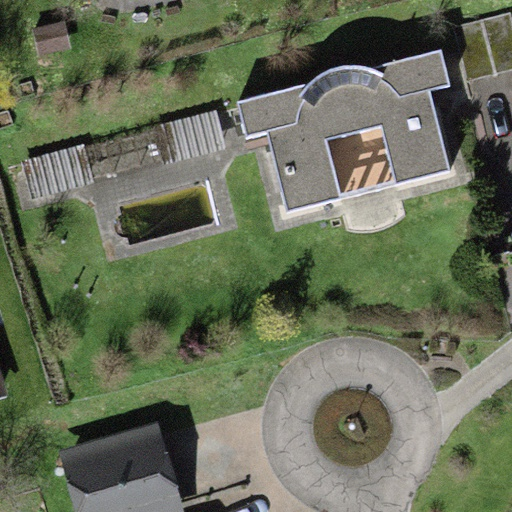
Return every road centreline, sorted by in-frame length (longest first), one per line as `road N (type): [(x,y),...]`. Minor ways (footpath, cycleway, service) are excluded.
road 1 (residential): [(415,434),(400,395),(365,374),(324,379),(295,409),(290,450),(313,485),(331,495),(372,495)]
road 2 (residential): [(415,434),(511,361)]
